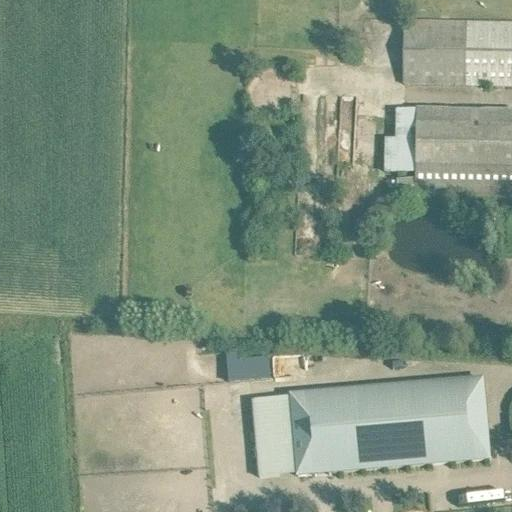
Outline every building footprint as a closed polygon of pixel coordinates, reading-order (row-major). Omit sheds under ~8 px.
[(511,24),(405,22),(404,86),(511,87),(511,24)] [(511,199),(511,113),(502,114),(501,132),(417,131),(417,174),(417,198),(423,198),(436,199),(511,199)] [(422,211),(422,213),(435,213),(436,213),(436,208),(436,199),(423,198),(423,205),(422,211)] [(342,326),(341,338),(355,338),(355,327),(342,326)] [(269,380),(269,358),(242,359),(242,354),(225,354),(226,381),(269,380)] [(484,378),(290,395),(297,478),(492,461),(484,378)]
